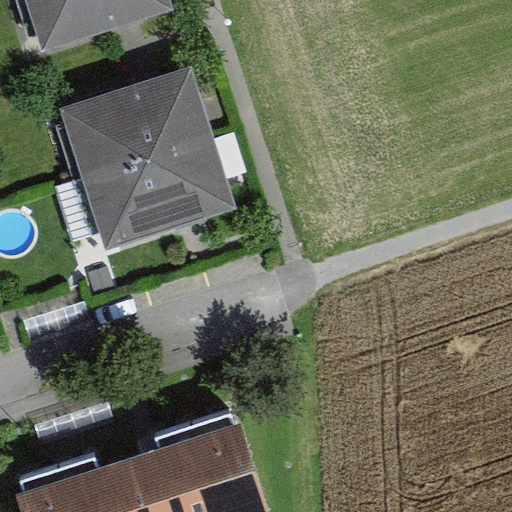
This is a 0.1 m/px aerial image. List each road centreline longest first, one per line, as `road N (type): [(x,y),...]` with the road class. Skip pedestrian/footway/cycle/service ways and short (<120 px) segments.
road 1 (residential): [(0,381),(300,280)]
road 2 (track): [(511,208),(300,280)]
